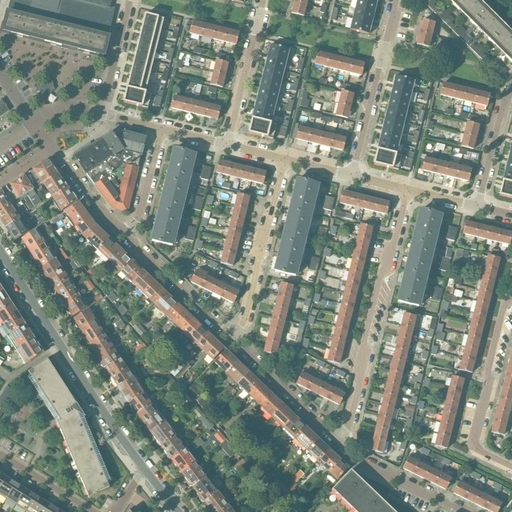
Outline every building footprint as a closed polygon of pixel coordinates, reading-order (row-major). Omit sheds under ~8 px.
[(10,0),(9,6),(7,12),(3,30),(17,34),(16,35),(22,36),(22,35),(24,35),(50,42),(50,43),(54,44),(55,44),(56,43),(79,49),(84,50),(83,51),(89,53),(89,51),(96,53),(104,55),(105,49),(106,44),(108,37),(107,37),(114,10),(114,9),(110,8),(111,0),(10,0)] [(363,0),(357,0),(355,9),(374,14),(374,11),(376,3),(363,0)] [(421,0),(433,12),(437,8),(434,6),(437,3),(433,0),(421,0)] [(448,0),(464,16),(477,2),(474,0),(448,0)] [(306,5),(294,2),(291,13),(303,16),(306,5)] [(477,2),(464,16),(482,33),(495,20),(486,12),(487,11),(488,10),(487,9),(487,10),(484,7),(482,7),(477,2)] [(355,9),(353,19),(371,24),(374,14),(355,9)] [(438,9),(434,12),(451,29),(454,25),(452,23),(454,20),(443,9),(441,11),(438,9)] [(145,15),(142,26),(161,30),(163,19),(145,15)] [(350,30),(368,35),(369,34),(368,34),(371,24),(353,19),(350,30)] [(495,20),(482,33),(499,51),(511,38),(511,37),(504,29),(505,27),(505,26),(504,27),(502,24),(499,25),(495,20)] [(419,33),(431,35),(434,24),(422,21),(419,33)] [(204,25),(192,22),(189,34),(201,36),(204,25)] [(215,27),(204,25),(201,36),(212,39),(215,27)] [(142,26),(140,36),(158,41),(161,30),(142,26)] [(455,27),(452,30),(468,46),(472,43),(469,40),(472,37),(460,26),(458,29),(455,27)] [(227,30),(215,27),(212,39),(224,42),(227,30)] [(227,30),(224,42),(235,45),(238,33),(227,30)] [(431,35),(419,33),(416,44),(428,47),(431,35)] [(155,51),(158,41),(140,36),(137,47),(155,51)] [(511,38),(499,51),(511,63),(511,38)] [(473,44),(469,47),(486,64),(489,60),(487,57),(489,55),(478,44),(476,46),(473,44)] [(270,46),(267,57),(286,61),(288,51),(289,51),(289,50),(270,46)] [(155,51),(137,47),(135,57),(153,62),(155,51)] [(208,56),(210,51),(198,48),(196,53),(208,56)] [(329,55),(318,53),(315,65),(326,68),(329,55)] [(341,58),(329,55),(326,68),(337,70),(341,58)] [(135,57),(132,68),(140,70),(150,72),(153,62),(135,57)] [(283,72),(286,61),(267,57),(265,67),(283,72)] [(352,61),(341,58),(337,70),(349,73),(352,61)] [(213,73),(225,76),(228,64),(216,61),(213,73)] [(352,61),(349,73),(361,76),(364,64),(352,61)] [(491,61),(487,65),(503,81),(507,78),(504,75),(507,72),(496,61),(493,64),(491,61)] [(281,82),(283,72),(265,67),(262,78),(281,82)] [(132,68),(129,78),(138,80),(148,83),(150,72),(140,70),(132,68)] [(225,76),(213,73),(210,85),(222,87),(225,76)] [(395,77),(393,88),(411,92),(412,87),(414,82),(414,81),(395,77)] [(129,78),(127,88),(135,91),(145,93),(148,83),(138,80),(129,78)] [(262,78),(259,88),(278,93),(281,82),(262,78)] [(43,84),(35,88),(37,92),(43,90),(44,94),(46,93),(55,90),(53,86),(52,81),(43,84)] [(454,87),(443,84),(440,96),(451,98),(454,87)] [(451,98),(463,101),(466,89),(454,87),(451,98)] [(127,88),(123,103),(134,105),(147,109),(149,101),(151,95),(146,93),(145,93),(135,91),(127,88)] [(260,88),(257,99),(275,103),(278,93),(260,88)] [(392,92),(390,98),(408,103),(411,92),(393,88),(392,92)] [(463,101),(475,104),(477,92),(466,89),(463,101)] [(303,90),(299,107),(310,109),(312,101),(306,99),(308,92),(303,90)] [(338,104),(350,107),(353,95),(341,92),(338,104)] [(489,95),(477,92),(475,104),(486,107),(489,95)] [(156,96),(153,106),(159,107),(161,102),(162,98),(157,97),(156,96)] [(182,111),(186,99),(174,97),(171,109),(182,111)] [(390,98),(387,109),(406,113),(408,103),(390,98)] [(1,101),(0,101),(0,116),(9,111),(1,99),(0,100),(1,101)] [(182,111),(194,114),(197,102),(186,99),(182,111)] [(257,99),(254,110),(273,114),(275,103),(257,99)] [(194,114),(205,117),(208,105),(197,102),(194,114)] [(350,107),(338,104),(335,116),(347,119),(350,107)] [(208,105),(205,117),(217,120),(220,108),(208,105)] [(386,116),(385,119),(403,124),(406,113),(387,109),(386,116)] [(252,119),(270,124),(271,119),(273,114),(254,110),(252,119)] [(467,119),(467,120),(470,121),(472,115),(468,114),(468,115),(461,113),(460,118),(467,119)] [(270,124),(252,119),(248,133),(273,139),(276,125),(270,124)] [(385,119),(382,130),(400,134),(401,134),(403,124),(385,119)] [(463,135),(476,138),(479,126),(466,123),(463,135)] [(280,129),(279,136),(285,138),(286,133),(287,128),(282,127),(281,127),(280,129)] [(308,142),(311,130),(299,128),(296,140),(308,142)] [(322,133),(311,130),(308,142),(319,145),(322,133)] [(382,130),(380,140),(398,145),(401,134),(400,134),(382,130)] [(121,151),(122,166),(122,171),(124,172),(136,174),(145,138),(123,133),(114,139),(122,151),(121,151)] [(334,136),(322,133),(319,145),(331,148),(334,136)] [(111,134),(102,140),(113,157),(114,159),(117,169),(116,170),(122,180),(122,177),(124,172),(122,171),(122,166),(121,151),(122,151),(114,139),(111,134)] [(476,138),(463,135),(461,147),(473,150),(476,138)] [(334,136),(331,148),(342,151),(345,139),(334,136)] [(102,140),(92,146),(103,163),(104,162),(111,174),(120,187),(121,182),(122,180),(116,170),(117,169),(114,159),(113,157),(102,140)] [(377,150),(395,155),(398,145),(380,140),(377,150)] [(111,174),(104,162),(103,163),(92,146),(83,152),(101,180),(103,179),(106,183),(97,190),(108,204),(117,197),(118,194),(120,188),(120,187),(111,174)] [(167,180),(186,185),(194,154),(174,149),(167,180)] [(377,150),(374,165),(398,171),(401,156),(395,155),(377,150)] [(74,158),(75,159),(85,175),(86,174),(94,185),(101,180),(83,152),(74,158)] [(406,158),(404,168),(410,169),(412,160),(408,158),(406,158)] [(433,173),(436,162),(425,159),(422,171),(433,173)] [(227,176),(231,164),(219,161),(216,173),(227,176)] [(43,184),(57,174),(48,162),(45,162),(26,175),(35,189),(43,184)] [(433,173),(445,176),(448,164),(436,162),(433,173)] [(227,176),(239,179),(242,167),(231,164),(227,176)] [(445,176),(456,179),(459,167),(448,164),(445,176)] [(208,181),(212,168),(203,166),(200,179),(208,181)] [(239,179),(251,182),(254,170),(242,167),(239,179)] [(459,167),(456,179),(468,182),(470,170),(459,167)] [(254,170),(251,182),(262,185),(265,173),(254,170)] [(503,181),(502,182),(511,184),(511,173),(505,171),(503,181)] [(135,180),(136,175),(136,174),(124,172),(122,177),(135,180)] [(67,188),(57,174),(43,184),(52,197),(53,197),(67,188)] [(33,208),(35,207),(41,203),(24,176),(10,185),(19,198),(20,198),(21,200),(23,198),(26,202),(25,203),(29,210),(33,208)] [(133,185),(135,180),(122,177),(122,180),(121,182),(133,185)] [(94,185),(97,190),(106,183),(103,179),(101,180),(94,185)] [(179,216),(186,185),(167,180),(159,211),(179,216)] [(289,210),(309,215),(317,185),(297,180),(289,210)] [(132,191),(133,185),(121,182),(120,187),(120,188),(132,191)] [(511,184),(502,182),(499,196),(511,199),(511,184)] [(0,212),(13,204),(7,195),(10,193),(7,187),(0,191),(0,212)] [(53,197),(62,211),(77,201),(67,188),(53,197)] [(131,197),(132,191),(120,188),(118,194),(131,197)] [(195,194),(204,197),(206,190),(196,188),(195,194)] [(351,206),(354,194),(342,192),(339,204),(351,206)] [(129,202),(131,197),(118,194),(117,197),(120,200),(124,201),(129,202)] [(351,206),(362,209),(366,197),(354,194),(351,206)] [(234,206),(246,209),(249,198),(237,195),(234,206)] [(201,211),(204,198),(195,196),(192,209),(201,211)] [(331,211),(335,198),(326,196),(323,209),(331,211)] [(108,204),(111,209),(119,203),(120,200),(117,197),(108,204)] [(362,209),(374,212),(377,200),(366,197),(362,209)] [(48,200),(36,208),(39,212),(51,204),(48,200)] [(377,200),(374,212),(385,215),(388,203),(377,200)] [(88,216),(78,203),(65,212),(74,225),(88,216)] [(13,204),(0,212),(0,219),(5,228),(8,226),(19,218),(26,214),(24,210),(19,213),(13,204)] [(243,220),(246,209),(234,206),(231,217),(243,220)] [(36,208),(22,217),(26,222),(39,213),(38,212),(39,212),(36,208)] [(302,246),(309,215),(289,210),(282,241),(302,246)] [(413,241),(433,246),(440,215),(421,210),(413,241)] [(179,216),(159,211),(152,241),(171,246),(179,216)] [(211,213),(205,211),(202,221),(208,223),(211,213)] [(54,224),(64,218),(62,214),(52,221),(54,224)] [(86,240),(97,228),(95,225),(88,216),(74,225),(82,236),(86,240)] [(240,231),(243,220),(231,217),(229,228),(240,231)] [(8,226),(5,228),(8,232),(14,242),(28,232),(19,218),(8,226)] [(474,237),(477,225),(466,222),(463,234),(474,237)] [(357,236),(369,239),(372,228),(360,225),(357,236)] [(489,228),(477,225),(474,237),(486,240),(489,228)] [(193,243),(197,228),(188,226),(184,240),(193,243)] [(449,226),(446,239),(455,241),(458,229),(449,226)] [(324,242),(327,229),(318,227),(315,240),(324,242)] [(86,240),(97,251),(109,239),(97,228),(86,240)] [(238,242),(240,231),(229,228),(226,239),(238,242)] [(500,231),(489,228),(486,240),(497,243),(500,231)] [(27,249),(42,240),(35,230),(21,239),(24,244),(23,246),(25,248),(27,249)] [(500,231),(497,243),(509,245),(511,233),(500,231)] [(357,236),(354,248),(366,251),(369,239),(357,236)] [(120,250),(109,239),(97,251),(94,254),(98,258),(101,259),(102,257),(107,263),(109,261),(113,256),(120,250)] [(235,253),(238,242),(226,239),(223,250),(235,253)] [(48,250),(42,240),(27,249),(30,254),(29,256),(32,260),(48,250)] [(302,246),(282,241),(278,256),(275,271),(295,276),(299,256),(302,246)] [(405,271),(425,276),(430,256),(433,246),(413,241),(409,256),(405,271)] [(354,248),(351,259),(363,263),(366,251),(354,248)] [(441,257),(438,270),(447,272),(453,249),(448,248),(446,258),(441,257)] [(457,249),(454,260),(459,262),(459,261),(462,257),(463,250),(457,249)] [(54,259),(48,250),(32,260),(35,264),(37,264),(40,268),(54,259)] [(109,261),(120,272),(132,261),(127,256),(120,250),(113,256),(109,261)] [(235,253),(223,250),(220,263),(232,266),(234,256),(235,253)] [(66,260),(70,257),(66,252),(62,254),(66,260)] [(77,260),(82,267),(87,263),(81,256),(77,260)] [(317,272),(320,259),(311,257),(307,270),(317,272)] [(484,268),(496,271),(499,259),(487,257),(484,268)] [(61,269),(54,259),(40,268),(43,273),(42,275),(44,277),(46,278),(61,269)] [(361,274),(363,263),(351,259),(349,271),(361,274)] [(143,272),(132,261),(120,272),(132,283),(143,272)] [(98,274),(92,268),(87,272),(93,279),(98,274)] [(484,268),(481,280),(493,283),(496,271),(484,268)] [(67,278),(61,269),(46,278),(49,282),(48,284),(50,287),(53,288),(67,278)] [(358,285),(361,274),(349,271),(346,282),(358,285)] [(425,276),(405,271),(403,282),(398,302),(417,306),(425,276)] [(143,272),(132,283),(138,289),(149,277),(143,272)] [(201,288),(206,277),(196,272),(190,283),(201,288)] [(463,276),(451,273),(448,283),(460,286),(463,276)] [(149,277),(138,289),(143,294),(155,283),(149,277)] [(201,288),(211,293),(217,282),(206,277),(201,288)] [(73,288),(67,278),(53,288),(55,292),(55,294),(58,299),(73,288)] [(95,287),(88,279),(84,283),(90,291),(95,287)] [(481,280),(478,291),(490,294),(493,283),(481,280)] [(211,293),(222,298),(227,287),(217,282),(211,293)] [(355,296),(358,285),(346,282),(343,293),(355,296)] [(155,283),(143,294),(148,299),(145,302),(148,305),(151,302),(155,305),(166,294),(161,288),(155,283)] [(278,295),(289,299),(292,287),(280,284),(278,295)] [(227,287),(222,298),(232,304),(238,293),(227,287)] [(440,303),(443,289),(434,287),(433,291),(427,289),(426,294),(432,296),(431,300),(440,303)] [(80,298),(73,288),(58,299),(60,303),(63,303),(65,308),(80,298)] [(478,291),(476,302),(488,305),(490,294),(478,291)] [(112,292),(107,297),(112,303),(114,301),(115,302),(118,299),(112,292)] [(353,308),(355,296),(343,293),(340,305),(353,308)] [(92,305),(103,298),(101,294),(95,298),(96,300),(91,303),(92,305)] [(178,305),(166,294),(155,305),(166,316),(178,305)] [(0,298),(0,311),(11,304),(5,295),(0,298)] [(278,295),(275,306),(286,310),(289,299),(278,295)] [(80,298),(65,308),(66,308),(65,310),(67,313),(69,313),(72,317),(86,308),(80,298)] [(119,307),(115,302),(114,301),(112,303),(122,316),(127,310),(122,304),(119,307)] [(476,302),(473,314),(485,317),(488,305),(476,302)] [(178,305),(166,316),(172,322),(184,310),(178,305)] [(350,319),(353,308),(340,305),(338,316),(350,319)] [(12,306),(0,313),(0,325),(1,327),(19,316),(12,306)] [(284,321),(286,310),(275,306),(272,318),(284,321)] [(111,309),(109,311),(115,318),(116,318),(118,316),(111,309)] [(79,329),(94,320),(87,310),(73,319),(76,324),(75,326),(77,328),(79,329)] [(133,328),(138,322),(128,312),(128,311),(127,310),(122,316),(133,328)] [(178,328),(189,316),(184,310),(172,322),(178,328)] [(400,326),(412,329),(415,317),(403,314),(400,326)] [(473,314),(470,325),(482,328),(485,317),(473,314)] [(19,316),(1,327),(7,336),(25,325),(19,316)] [(118,327),(123,323),(118,316),(116,318),(116,319),(114,321),(118,327)] [(189,316),(178,328),(189,339),(201,327),(189,316)] [(347,330),(350,319),(338,316),(335,327),(347,330)] [(434,330),(437,319),(432,317),(428,333),(433,334),(434,330)] [(281,333),(284,321),(272,318),(269,329),(281,333)] [(100,329),(94,320),(79,329),(82,333),(82,336),(84,340),(100,329)] [(144,340),(149,335),(138,322),(133,328),(144,340)] [(7,336),(16,350),(33,338),(25,325),(7,336)] [(470,325),(467,336),(479,339),(482,328),(470,325)] [(400,326),(398,337),(409,340),(412,329),(400,326)] [(201,327),(189,339),(195,344),(207,332),(201,327)] [(344,341),(347,330),(335,327),(332,338),(344,341)] [(100,329),(84,340),(87,344),(89,344),(92,349),(108,338),(108,337),(106,339),(100,329)] [(278,344),(281,333),(269,329),(266,341),(278,344)] [(132,330),(127,334),(131,338),(135,335),(132,330)] [(201,350),(212,338),(207,332),(195,344),(201,350)] [(160,334),(153,340),(158,345),(165,338),(160,334)] [(131,338),(130,339),(133,343),(138,339),(135,335),(131,338)] [(467,336),(465,347),(477,350),(479,339),(467,336)] [(295,343),(294,348),(299,349),(302,338),(297,337),(295,343)] [(398,337),(395,348),(407,351),(409,340),(398,337)] [(16,350),(25,365),(43,353),(33,338),(16,350)] [(108,338),(92,349),(91,351),(93,354),(96,355),(98,358),(112,349),(110,345),(112,344),(108,338)] [(212,338),(201,350),(212,361),(224,349),(212,338)] [(342,352),(344,341),(332,338),(330,349),(342,352)] [(266,341),(264,348),(263,352),(275,356),(278,344),(266,341)] [(141,345),(135,349),(138,353),(145,349),(144,348),(146,347),(144,344),(142,345),(141,345)] [(114,347),(112,349),(98,358),(101,363),(100,365),(102,367),(104,368),(121,357),(114,347)] [(465,347),(462,359),(474,361),(477,350),(465,347)] [(395,348),(392,360),(404,363),(407,351),(395,348)] [(194,349),(188,355),(192,358),(198,352),(194,349)] [(342,352),(330,349),(327,361),(339,364),(342,352)] [(226,373),(237,361),(225,350),(214,362),(226,373)] [(127,367),(121,357),(104,368),(107,372),(107,375),(109,379),(127,367)] [(155,358),(148,363),(150,367),(157,362),(155,358)] [(188,365),(176,377),(179,379),(178,381),(186,388),(193,380),(191,378),(187,383),(181,378),(191,367),(195,362),(192,359),(187,364),(188,365)] [(474,361),(462,359),(459,370),(471,373),(474,361)] [(76,405),(47,360),(28,372),(60,421),(57,423),(88,497),(109,488),(78,415),(81,413),(76,405)] [(392,360),(389,371),(401,374),(404,363),(392,360)] [(237,361),(226,373),(237,384),(248,372),(237,361)] [(133,376),(127,367),(109,379),(112,383),(114,384),(117,387),(133,376)] [(389,371),(387,382),(398,385),(401,374),(389,371)] [(248,372),(237,384),(248,395),(260,383),(254,378),(248,372)] [(306,390),(312,379),(301,374),(296,385),(306,390)] [(134,376),(133,376),(117,387),(124,398),(123,400),(125,402),(128,403),(142,392),(136,383),(138,381),(134,376)] [(176,387),(168,376),(162,380),(164,383),(166,381),(170,386),(169,386),(171,388),(168,390),(169,392),(176,387)] [(511,377),(505,376),(502,387),(511,389),(511,377)] [(448,389),(460,392),(463,380),(451,377),(448,389)] [(306,390),(317,395),(322,384),(312,379),(306,390)] [(387,382),(384,394),(396,397),(398,385),(387,382)] [(248,395),(260,406),(271,394),(266,390),(260,383),(248,395)] [(195,400),(198,402),(201,399),(199,396),(202,393),(194,384),(187,391),(195,400)] [(317,395),(328,400),(333,389),(322,384),(317,395)] [(15,391),(7,386),(0,396),(0,408),(2,410),(2,411),(15,391)] [(511,389),(502,387),(499,398),(511,401),(511,397),(511,389)] [(333,389),(328,400),(338,405),(344,394),(333,389)] [(457,403),(460,392),(448,389),(445,400),(457,403)] [(143,392),(142,392),(128,403),(132,409),(132,411),(134,414),(136,414),(152,403),(143,392)] [(260,406),(272,418),(283,406),(271,394),(260,406)] [(384,394),(381,405),(393,408),(396,397),(384,394)] [(204,397),(201,399),(198,402),(198,403),(208,414),(215,408),(204,397)] [(508,413),(511,401),(499,398),(496,409),(508,413)] [(455,414),(457,403),(445,400),(443,411),(455,414)] [(197,408),(192,401),(187,406),(192,412),(197,408)] [(159,412),(152,403),(136,414),(139,418),(139,420),(142,424),(159,412)] [(381,405),(378,416),(390,419),(393,408),(381,405)] [(272,418),(283,428),(294,416),(283,406),(272,418)] [(505,424),(508,413),(496,409),(493,421),(505,424)] [(452,426),(455,414),(443,411),(440,423),(452,426)] [(166,421),(159,412),(142,424),(145,429),(148,429),(150,433),(166,421)] [(283,428),(294,439),(306,427),(294,416),(283,428)] [(378,416),(376,427),(387,430),(390,419),(378,416)] [(176,435),(166,421),(150,433),(156,441),(156,443),(158,446),(160,446),(161,446),(176,435)] [(505,424),(493,421),(490,433),(502,436),(505,424)] [(449,437),(452,426),(440,423),(437,434),(449,437)] [(294,439),(305,450),(317,438),(306,427),(294,439)] [(385,442),(387,430),(376,427),(373,439),(385,442)] [(228,428),(224,432),(229,438),(233,434),(228,428)] [(219,432),(214,436),(221,444),(226,440),(219,432)] [(449,437),(437,434),(434,446),(446,449),(449,437)] [(186,448),(176,435),(161,446),(167,454),(167,457),(168,459),(171,460),(186,448)] [(305,450),(317,461),(328,449),(317,438),(305,450)] [(385,442),(373,439),(370,450),(382,453),(385,442)] [(197,462),(186,448),(171,460),(177,468),(177,470),(179,473),(181,473),(197,462)] [(317,461),(328,472),(340,460),(328,449),(317,461)] [(413,474),(419,463),(408,458),(403,469),(413,474)] [(340,460),(328,472),(327,473),(335,481),(348,468),(340,460)] [(208,477),(197,462),(181,473),(187,481),(187,484),(189,486),(191,486),(193,489),(208,477)] [(413,474),(424,479),(430,468),(419,463),(413,474)] [(224,465),(214,472),(219,479),(229,471),(224,465)] [(457,465),(451,476),(455,478),(461,467),(457,465)] [(424,479),(434,484),(440,473),(430,468),(424,479)] [(393,511),(350,471),(332,490),(354,511),(393,511)] [(269,472),(264,478),(272,485),(277,480),(269,472)] [(440,473),(434,484),(445,490),(451,479),(440,473)] [(219,491),(208,477),(193,489),(199,497),(199,500),(201,502),(204,502),(219,491)] [(16,484),(6,478),(0,487),(0,495),(6,499),(16,484)] [(284,497),(289,491),(277,480),(272,485),(284,497)] [(464,499),(469,488),(459,483),(453,494),(464,499)] [(25,490),(16,484),(6,499),(16,505),(25,490)] [(480,493),(469,488),(464,499),(474,504),(480,493)] [(16,505),(26,511),(35,496),(25,490),(16,505)] [(219,511),(229,504),(219,491),(204,502),(210,510),(209,511),(219,511)] [(490,498),(480,493),(474,504),(485,509),(490,498)] [(289,494),(284,499),(293,508),(298,503),(289,494)] [(26,511),(38,511),(45,502),(35,496),(26,511)] [(490,498),(485,509),(490,511),(496,511),(501,504),(490,498)] [(38,511),(52,511),(55,508),(45,502),(38,511)]
